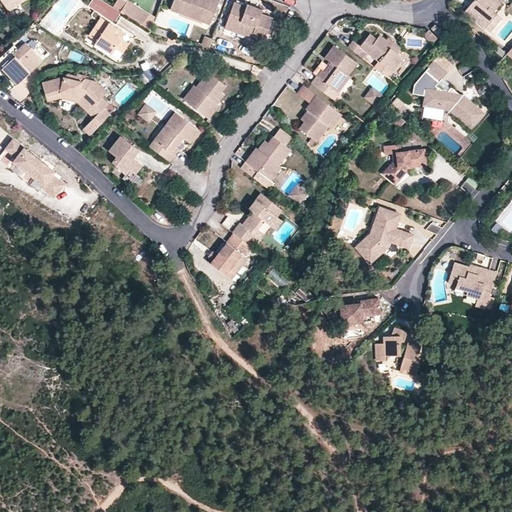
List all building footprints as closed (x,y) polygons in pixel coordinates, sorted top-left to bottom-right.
[(1,0),(10,12),(14,9),(6,0),(1,0)] [(6,0),(14,9),(26,0),(6,0)] [(123,0),(120,0),(114,9),(121,14),(128,2),(123,0)] [(210,27),(219,0),(174,0),(170,12),(182,16),(183,11),(204,19),(202,23),(210,27)] [(503,2),(499,0),(474,0),(473,2),(465,12),(486,29),(497,15),(494,13),(503,2)] [(128,2),(121,14),(141,27),(148,15),(128,2)] [(264,42),(272,19),(262,15),(263,12),(248,7),(247,8),(234,4),(226,30),(237,34),(239,30),(252,35),(251,38),(264,42)] [(182,16),(202,23),(204,19),(183,11),(182,16)] [(502,19),(497,15),(486,29),(490,33),(502,19)] [(122,55),(129,46),(114,35),(118,30),(101,19),(88,37),(96,43),(95,45),(111,56),(115,50),(122,55)] [(432,35),(434,37),(444,26),(437,20),(427,32),(432,35)] [(172,34),(164,32),(164,34),(162,37),(170,40),(172,34)] [(432,35),(427,32),(423,37),(427,41),(432,35)] [(354,43),(348,50),(363,61),(368,55),(393,74),(404,60),(396,54),(390,50),(393,46),(387,41),(381,36),(378,40),(371,35),(361,48),(354,43)] [(434,37),(432,35),(427,41),(436,48),(441,43),(434,37)] [(201,50),(209,52),(213,40),(205,37),(202,46),(201,50)] [(389,39),(387,41),(393,46),(390,50),(396,54),(401,48),(389,39)] [(3,54),(0,57),(0,65),(14,80),(27,69),(31,72),(44,60),(27,42),(12,55),(7,51),(3,54)] [(339,95),(336,93),(348,77),(358,65),(334,48),(325,59),(331,64),(330,67),(325,73),(322,71),(317,78),(312,85),(335,102),(339,95)] [(408,64),(404,60),(393,74),(398,78),(408,64)] [(325,73),(330,67),(323,62),(313,75),(317,78),(322,71),(325,73)] [(27,69),(14,80),(18,85),(31,72),(27,69)] [(451,110),(472,127),(483,114),(452,86),(447,92),(440,86),(437,88),(436,87),(439,83),(426,72),(414,84),(413,94),(424,96),(425,87),(430,88),(429,90),(427,90),(425,105),(451,110)] [(208,74),(195,89),(197,91),(187,104),(207,120),(218,107),(217,105),(214,103),(221,94),(225,88),(208,74)] [(351,79),(348,77),(336,93),(339,95),(351,79)] [(98,84),(84,80),(82,84),(63,78),(41,84),(46,98),(61,95),(78,100),(90,112),(90,111),(97,117),(93,121),(82,131),(89,138),(109,118),(102,111),(107,106),(101,100),(107,94),(98,84)] [(311,105),(317,97),(304,86),(297,95),(311,105)] [(183,101),(187,104),(197,91),(195,89),(193,87),(183,101)] [(382,97),(373,90),(365,100),(374,107),(382,97)] [(224,97),(221,94),(214,103),(217,105),(224,97)] [(87,115),(90,112),(78,100),(61,95),(46,98),(47,104),(60,100),(77,105),(87,115)] [(306,111),(308,112),(312,115),(305,124),(300,130),(313,139),(319,143),(330,128),(328,127),(339,113),(317,96),(317,97),(311,105),(306,111)] [(156,113),(146,105),(139,114),(149,122),(156,113)] [(97,117),(90,111),(90,112),(87,115),(93,121),(97,117)] [(301,122),(305,124),(312,115),(308,112),(301,122)] [(342,116),(339,113),(328,127),(330,128),(332,130),(342,116)] [(175,114),(166,126),(153,142),(173,158),(178,151),(176,149),(183,140),(189,145),(198,133),(175,114)] [(152,141),(153,142),(166,126),(164,125),(152,141)] [(291,139),(279,130),(273,138),(285,147),(291,139)] [(139,152),(120,138),(109,152),(116,158),(113,163),(127,174),(133,168),(138,172),(142,167),(133,160),(139,152)] [(273,138),(268,145),(261,154),(258,152),(256,150),(246,164),(267,180),(277,166),(279,167),(290,151),(285,147),(273,138)] [(319,143),(313,139),(310,144),(315,147),(319,143)] [(53,172),(11,140),(4,149),(15,158),(12,162),(42,186),(40,188),(53,198),(63,184),(51,175),(53,172)] [(173,158),(153,142),(149,147),(169,163),(173,158)] [(265,143),(258,152),(261,154),(268,145),(265,143)] [(425,149),(401,152),(400,144),(384,146),(385,155),(393,154),(394,161),(383,174),(396,184),(407,171),(406,168),(427,165),(425,149)] [(267,180),(246,164),(241,170),(262,187),(267,180)] [(281,169),(279,167),(277,166),(267,180),(270,183),(281,169)] [(470,174),(464,180),(474,188),(479,182),(470,174)] [(306,195),(297,188),(290,198),(299,205),(306,195)] [(247,245),(254,236),(258,230),(265,222),(270,227),(277,218),(282,211),(261,196),(249,210),(253,213),(243,227),(240,225),(233,235),(234,235),(247,245)] [(385,209),(380,207),(376,217),(381,219),(385,209)] [(401,214),(385,209),(381,219),(376,217),(372,228),(378,230),(375,237),(368,244),(364,240),(356,247),(370,264),(389,246),(391,242),(409,248),(413,235),(395,229),(401,214)] [(283,223),(277,218),(270,227),(276,231),(283,223)] [(378,230),(372,228),(370,234),(364,240),(368,244),(375,237),(378,230)] [(264,235),(258,230),(254,236),(259,241),(264,235)] [(252,249),(247,245),(234,235),(211,266),(225,278),(242,257),(244,258),(252,249)] [(479,298),(476,305),(486,309),(497,274),(478,268),(476,275),(469,273),(470,268),(455,263),(451,275),(460,278),(457,287),(468,291),(467,294),(479,298)] [(460,278),(451,275),(448,284),(457,287),(460,278)] [(341,311),(325,312),(333,325),(363,322),(363,317),(374,315),(381,314),(379,298),(360,300),(361,303),(340,305),(341,311)] [(363,317),(363,322),(363,325),(375,323),(374,315),(363,317)] [(235,318),(227,322),(232,333),(240,329),(235,318)] [(407,333),(394,328),(391,337),(384,337),(384,343),(376,343),(376,360),(385,360),(385,355),(399,355),(399,352),(405,354),(400,372),(416,376),(420,358),(418,358),(421,347),(408,343),(407,347),(400,345),(399,341),(404,342),(407,333)]
